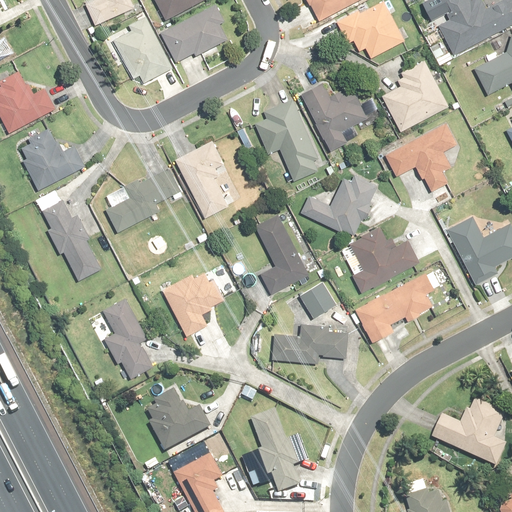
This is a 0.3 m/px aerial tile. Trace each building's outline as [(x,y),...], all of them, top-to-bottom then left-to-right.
[(139,9),(134,0),(94,0),(87,3),(98,27),(139,9)] [(155,0),(169,22),(205,0),(155,0)] [(309,0),(320,21),(361,0),(309,0)] [(388,0),(379,0),(337,22),(349,44),(355,41),(361,52),(367,49),(372,60),(410,40),(388,0)] [(429,0),(428,1),(455,56),(511,27),(511,0),(500,0),(490,6),(486,0),(429,0)] [(218,2),(163,30),(179,61),(234,33),(218,2)] [(176,67),(150,15),(131,24),(134,30),(116,39),(139,86),(176,67)] [(511,47),(473,68),(487,94),(511,82),(511,83),(511,47)] [(383,95),(403,133),(455,105),(429,58),(398,75),(404,84),(383,95)] [(0,82),(0,111),(13,134),(59,108),(47,86),(36,92),(24,70),(0,82)] [(329,81),(303,93),(329,151),(353,141),(348,130),(373,119),(359,86),(336,96),(329,81)] [(327,168),(296,98),(266,111),(269,116),(255,122),(269,155),(281,149),(296,182),(327,168)] [(449,121),(384,153),(396,177),(420,165),(432,191),(451,182),(445,171),(454,167),(446,151),(460,144),(449,121)] [(18,146),(43,191),(89,165),(77,143),(65,150),(52,127),(18,146)] [(216,140),(178,160),(208,217),(232,205),(216,175),(230,168),(216,140)] [(108,210),(121,234),(163,210),(159,203),(185,189),(172,166),(145,181),(143,176),(126,185),(132,197),(108,210)] [(310,193),(302,211),(358,236),(381,186),(346,171),(332,203),(310,193)] [(105,269),(90,241),(94,239),(80,213),(76,214),(62,187),(39,199),(53,226),(50,228),(63,255),(67,253),(81,281),(105,269)] [(312,277),(282,213),(256,226),(275,267),(263,272),(274,295),(312,277)] [(476,214),(447,229),(475,283),(511,264),(511,222),(486,235),(476,214)] [(352,275),(361,293),(423,261),(411,238),(393,247),(383,227),(350,243),(363,269),(352,275)] [(210,264),(164,289),(189,335),(211,324),(206,315),(230,301),(210,264)] [(426,273),(357,308),(375,344),(398,332),(395,325),(410,317),(411,320),(424,313),(422,311),(441,301),(426,273)] [(327,280),(302,293),(315,318),(340,305),(327,280)] [(150,335),(129,295),(104,309),(117,332),(106,337),(120,363),(124,361),(133,378),(156,366),(142,339),(150,335)] [(273,332),(272,360),(322,363),(323,355),(349,357),(351,329),(303,326),(302,334),(273,332)] [(141,405),(165,450),(215,424),(204,403),(192,410),(179,385),(141,405)] [(443,411),(432,436),(499,465),(510,440),(499,435),(510,410),(478,396),(473,406),(468,404),(462,419),(443,411)] [(254,416),(264,445),(260,447),(269,474),(274,473),(281,491),(304,483),(298,464),(303,463),(293,435),(288,437),(278,408),(254,416)] [(213,452),(176,472),(196,511),(227,511),(216,490),(221,487),(216,478),(225,474),(213,452)] [(453,511),(444,484),(432,488),(428,476),(407,483),(411,494),(403,496),(408,511),(453,511)] [(511,511),(511,492),(503,496),(510,511),(511,511)]
